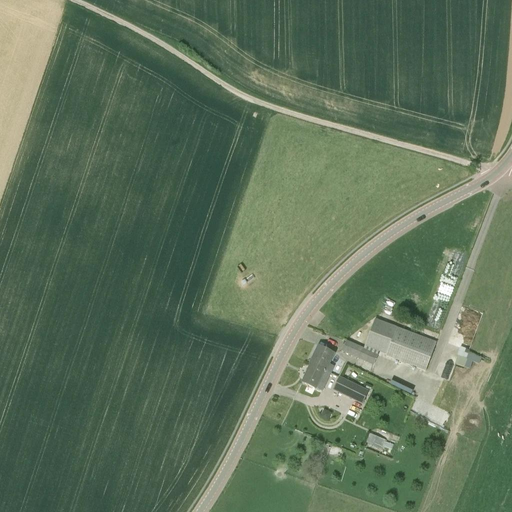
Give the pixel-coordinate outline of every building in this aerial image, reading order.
[(436,343),(397,329),(374,319),(364,347),(386,355),(386,357),(425,372),(436,343)] [(378,355),(346,342),(342,352),(373,365),(378,355)] [(334,354),(327,351),(318,347),(310,364),(325,371),(334,354)] [(461,348),(455,365),(471,370),(475,360),(466,357),(468,350),(461,348)] [(330,374),(325,371),(310,364),(311,365),(302,383),(322,392),(330,374)] [(368,392),(339,378),(333,391),(362,405),(368,392)] [(320,418),(328,422),(332,414),(324,410),(320,418)] [(367,444),(382,450),(385,440),(370,434),(367,444)]
